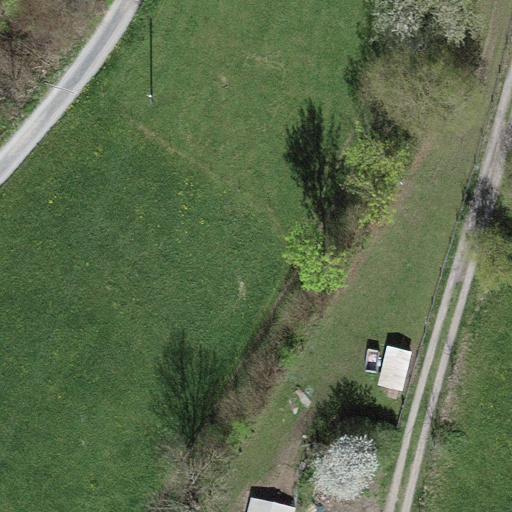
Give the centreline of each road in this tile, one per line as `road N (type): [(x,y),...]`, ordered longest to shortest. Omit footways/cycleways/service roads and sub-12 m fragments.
road 1 (unclassified): [(511,101),(399,511)]
road 2 (residential): [(126,0),(75,80),(0,167)]
